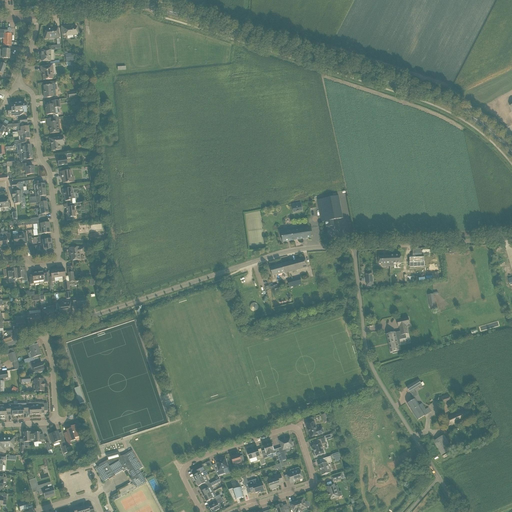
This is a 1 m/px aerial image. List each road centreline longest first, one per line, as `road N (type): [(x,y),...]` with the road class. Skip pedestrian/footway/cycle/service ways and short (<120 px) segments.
road 1 (tertiary): [(511,150),(462,110),(397,82),(181,14),(99,7),(34,15)]
road 2 (residential): [(205,511),(185,465),(286,428),(300,433),(312,483),(234,510)]
road 3 (unclassified): [(458,511),(370,363),(353,245)]
road 4 (unclassified): [(89,315),(293,247),(353,245)]
road 5 (residential): [(0,261),(46,265),(57,247),(32,95),(15,84)]
road 6 (unclassified): [(353,245),(511,235)]
